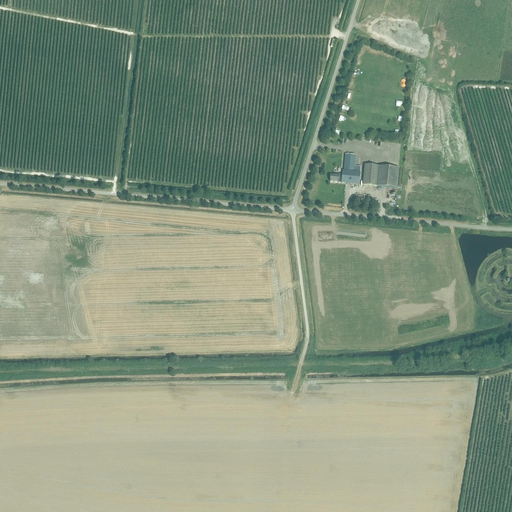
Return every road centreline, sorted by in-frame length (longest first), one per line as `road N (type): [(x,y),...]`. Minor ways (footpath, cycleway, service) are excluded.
road 1 (unclassified): [(292,210),(0,183)]
road 2 (unclassified): [(292,210),(357,0)]
road 3 (unclassified): [(292,210),(511,226)]
road 4 (unclassified): [(300,362),(307,330),(292,210)]
